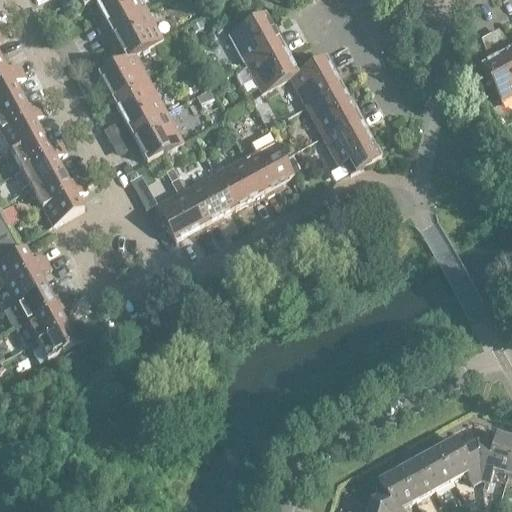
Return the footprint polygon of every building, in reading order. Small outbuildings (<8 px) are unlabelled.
[(78,0),(84,10),(94,5),(93,4),(100,0),(78,0)] [(139,0),(100,0),(93,4),(94,5),(110,33),(147,13),(139,0)] [(164,43),(147,13),(110,33),(126,62),(126,63),(135,58),(136,59),(164,43)] [(229,39),(245,69),(282,48),(265,19),(229,39)] [(200,25),(192,30),(195,35),(203,30),(200,25)] [(297,77),(282,48),(245,69),(262,99),(290,83),(289,82),(298,78),(297,77)] [(511,51),(501,58),(511,78),(511,51)] [(126,63),(126,62),(98,78),(114,107),(151,87),(136,59),(135,58),(126,63)] [(511,100),(511,78),(501,58),(480,69),(501,107),(511,100)] [(7,74),(1,62),(0,62),(0,86),(22,75),(19,68),(7,74)] [(325,62),(297,77),(298,78),(289,82),(290,83),(305,112),(342,92),(325,62)] [(26,81),(22,75),(0,86),(0,111),(21,100),(15,88),(26,81)] [(167,117),(151,87),(114,107),(130,137),(167,117)] [(358,121),(342,92),(305,112),(321,141),(358,121)] [(209,94),(197,101),(202,109),(214,103),(209,94)] [(28,112),(21,100),(0,111),(0,134),(1,136),(43,113),(39,106),(28,112)] [(47,119),(43,113),(1,136),(11,155),(42,138),(36,126),(47,119)] [(184,147),(167,117),(130,137),(147,167),(184,147)] [(374,151),(358,121),(321,141),(338,172),(343,169),(349,180),(381,162),(374,151)] [(286,167),(269,136),(250,146),(255,155),(243,162),(264,198),(263,199),(265,203),(276,197),(274,193),(294,182),(291,177),(286,167)] [(49,150),(42,138),(11,155),(22,174),(64,150),(60,144),(49,150)] [(68,157),(64,150),(22,174),(32,193),(63,175),(56,164),(68,157)] [(264,198),(243,162),(214,177),(235,215),(263,199),(264,198)] [(294,162),(286,167),(291,177),(299,172),(294,162)] [(70,188),(63,175),(32,193),(42,211),(85,188),(81,181),(70,188)] [(235,215),(214,177),(185,194),(205,231),(235,215)] [(89,195),(85,188),(42,211),(53,231),(84,214),(77,201),(89,195)] [(205,231),(185,194),(155,210),(175,247),(205,231)] [(0,260),(21,249),(0,211),(0,260)] [(0,266),(0,277),(6,289),(47,266),(44,259),(32,266),(25,253),(0,266)] [(51,273),(47,266),(6,289),(17,308),(46,292),(40,279),(51,273)] [(53,303),(46,292),(17,308),(27,327),(68,304),(65,297),(53,303)] [(68,304),(27,327),(16,332),(27,351),(37,346),(68,329),(61,317),(72,311),(68,304)] [(74,341),(68,329),(37,346),(48,365),(90,342),(86,335),(74,341)] [(493,451),(477,446),(481,485),(490,487),(493,475),(507,479),(511,463),(511,442),(505,441),(506,436),(498,434),(493,451)] [(434,449),(436,453),(453,485),(467,478),(473,489),(481,485),(477,446),(462,454),(455,443),(443,449),(441,446),(434,449)] [(453,485),(436,453),(424,460),(422,456),(415,460),(417,464),(435,495),(453,485)] [(435,495),(417,464),(406,470),(403,466),(396,470),(398,474),(416,506),(435,495)] [(404,511),(416,506),(398,474),(387,480),(384,477),(376,481),(385,497),(370,505),(378,511),(404,511)]
